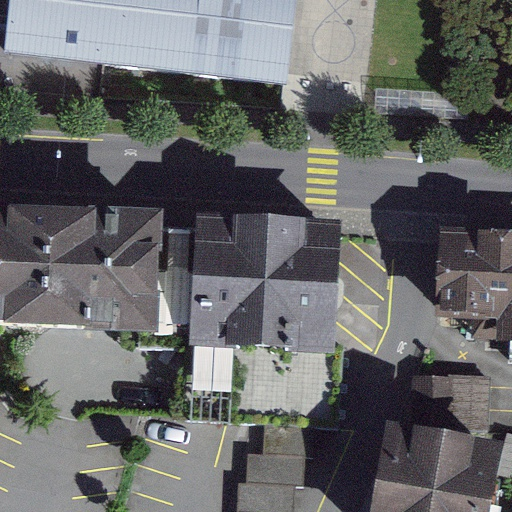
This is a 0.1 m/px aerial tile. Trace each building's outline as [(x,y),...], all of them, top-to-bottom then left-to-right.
[(0,0),(0,24),(25,27),(21,55),(278,84),(287,0),(0,0)] [(0,322),(75,326),(79,222),(0,218),(0,322)] [(75,326),(201,330),(205,226),(79,222),(75,326)] [(205,226),(201,330),(197,412),(325,417),(333,231),(205,226)] [(444,333),(511,336),(511,238),(449,236),(444,333)] [(443,370),(439,409),(482,414),(486,374),(443,370)] [(401,418),(388,511),(497,511),(508,432),(401,418)] [(296,511),(318,430),(261,428),(244,511),(296,511)]
